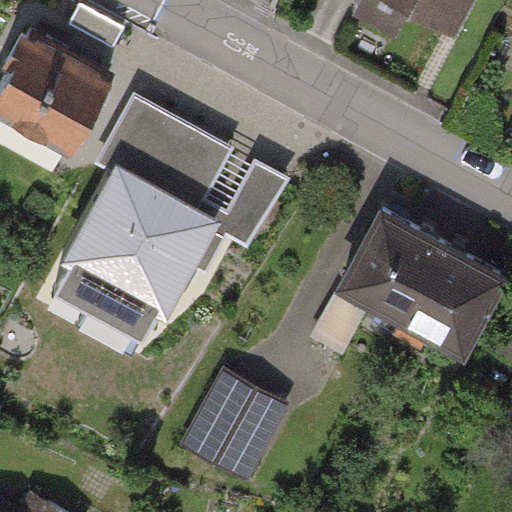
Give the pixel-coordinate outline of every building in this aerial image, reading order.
[(407,0),(410,0),(456,25),(469,0),(360,0),(358,4),(394,23),(407,0)] [(0,108),(73,149),(115,74),(33,28),(0,86),(0,108)] [(106,148),(119,155),(202,200),(232,146),(135,94),(106,148)] [(167,309),(193,262),(221,209),(202,200),(119,155),(66,253),(74,258),(57,289),(142,334),(158,304),(167,309)] [(229,214),(221,209),(193,262),(206,269),(227,231),(249,243),(286,174),(259,159),(229,214)] [(370,300),(403,318),(446,238),(383,205),(315,333),(344,348),(370,300)] [(507,271),(446,238),(403,318),(465,351),(507,271)] [(227,369),(188,442),(252,475),(291,403),(227,369)] [(0,511),(66,511),(32,493),(24,508),(0,495),(0,511)]
